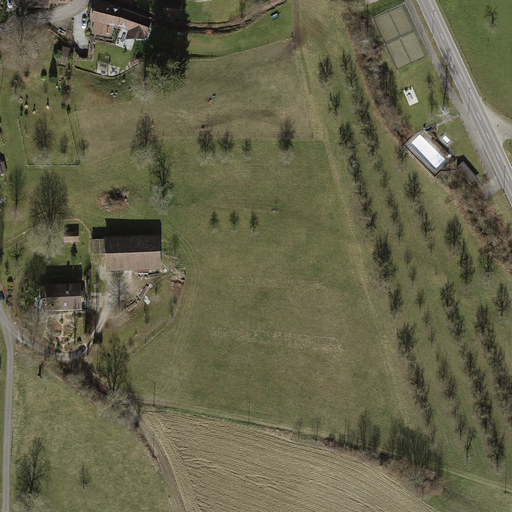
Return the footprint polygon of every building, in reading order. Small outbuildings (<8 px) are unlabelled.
[(15,0),(15,8),(48,9),(48,3),(70,3),(69,0),(15,0)] [(98,2),(92,21),(95,22),(93,33),(111,37),(112,25),(119,26),(129,30),(129,33),(136,39),(145,39),(152,20),(123,10),(98,2)] [(166,2),(164,16),(181,17),(182,3),(166,2)] [(473,186),(480,180),(464,164),(458,170),(473,186)] [(111,245),(99,245),(100,259),(113,259),(113,277),(165,277),(164,239),(110,240),(111,245)] [(79,285),(46,286),(47,315),(80,314),(79,285)]
